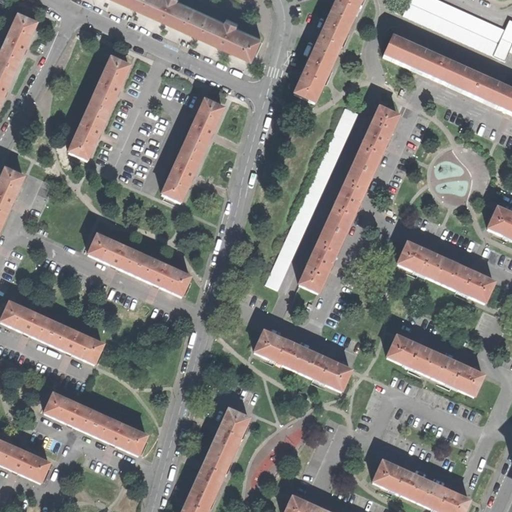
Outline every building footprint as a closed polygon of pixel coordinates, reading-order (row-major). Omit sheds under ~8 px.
[(156,15),(159,16),(165,19),(168,20),(167,24),(181,30),(183,27),(192,31),(200,11),(177,1),(177,0),(134,0),(133,4),(141,8),(139,11),(154,18),(156,15)] [(328,20),(352,31),(365,0),(336,0),(336,2),(328,20)] [(439,0),(409,0),(403,15),(495,56),(504,39),(507,31),(439,0)] [(214,41),(218,42),(224,46),(229,48),(227,51),(241,57),(242,54),(250,57),(259,38),(236,28),(238,23),(226,18),(224,22),(200,11),(192,31),(201,35),(199,38),(213,44),(214,41)] [(0,56),(0,66),(15,73),(25,51),(36,27),(17,18),(0,56)] [(352,31),(328,20),(320,37),(311,56),(334,67),(352,31)] [(432,79),(441,58),(393,37),(383,56),(419,73),(432,79)] [(511,49),(511,41),(504,39),(495,56),(508,62),(511,52),(511,49)] [(334,67),(311,56),(302,75),(293,94),(316,106),(334,67)] [(471,96),(480,75),(441,58),(432,79),(440,82),(471,96)] [(67,151),(86,160),(96,138),(119,91),(130,68),(111,60),(67,151)] [(15,73),(0,66),(0,105),(5,95),(15,73)] [(504,111),(511,114),(511,111),(511,89),(480,75),(471,96),(504,111)] [(182,148),(200,156),(212,132),(222,110),(203,101),(182,148)] [(268,285),(280,291),(360,114),(348,109),(268,285)] [(379,109),(299,286),(317,294),(324,280),(322,279),(327,269),(328,270),(329,267),(331,264),(329,263),(334,254),(335,254),(351,220),(350,219),(354,208),(356,209),(357,206),(359,204),(358,203),(375,165),(375,164),(383,146),(384,147),(385,143),(387,141),(385,140),(390,130),(391,131),(397,118),(379,109)] [(200,156),(182,148),(161,195),(179,203),(190,178),(200,156)] [(4,171),(0,180),(0,228),(12,201),(22,179),(4,171)] [(511,240),(511,216),(496,209),(487,229),(511,240)] [(155,285),(181,297),(189,279),(96,237),(88,255),(115,267),(155,285)] [(440,284),(450,264),(427,254),(406,244),(397,264),(440,284)] [(484,304),(493,283),(470,273),(450,264),(440,284),(484,304)] [(46,344),(55,326),(8,305),(0,323),(28,336),(46,344)] [(71,355),(93,365),(101,347),(55,326),(46,344),(71,355)] [(297,373),(307,350),(286,341),(264,331),(254,354),(297,373)] [(430,379),(441,356),(419,346),(398,336),(387,360),(430,379)] [(297,373),(340,393),(352,371),(329,361),(307,350),(297,373)] [(441,356),(430,379),(473,399),(484,376),(462,366),(441,356)] [(91,436),(99,417),(52,396),(44,415),(66,425),(91,436)] [(212,449),(234,459),(252,419),(230,410),(224,424),(221,430),(212,449)] [(113,446),(138,457),(146,439),(99,417),(91,436),(113,446)] [(40,485),(49,466),(2,445),(0,449),(0,466),(15,473),(40,485)] [(194,486),(217,496),(234,459),(212,449),(202,467),(194,486)] [(415,503),(425,480),(406,471),(383,460),(373,484),(415,503)] [(449,490),(425,480),(415,503),(435,511),(463,511),(469,500),(449,490)] [(210,511),(217,496),(194,486),(186,504),(182,511),(210,511)] [(328,511),(314,506),(293,497),(286,511),(328,511)]
